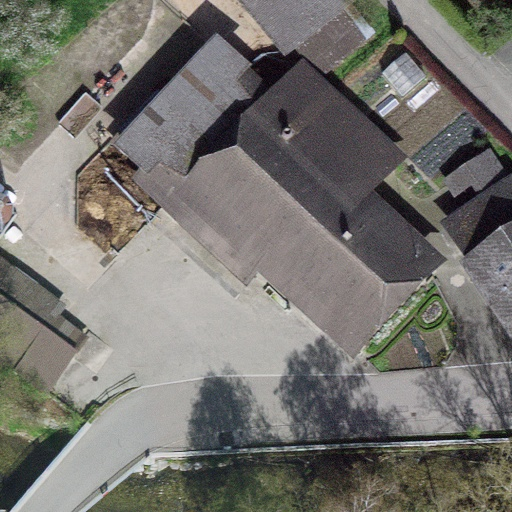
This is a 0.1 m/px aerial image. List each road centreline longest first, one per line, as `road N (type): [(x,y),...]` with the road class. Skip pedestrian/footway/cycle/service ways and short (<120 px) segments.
road 1 (unclassified): [(511,383),(374,399),(176,401),(117,426),(42,511)]
road 2 (residential): [(511,113),(399,0)]
